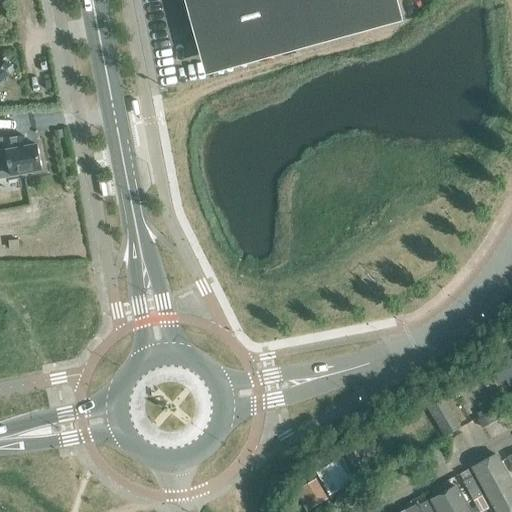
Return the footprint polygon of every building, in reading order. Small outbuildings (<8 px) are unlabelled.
[(194,0),(211,59),(390,10),(387,0),(194,0)] [(6,62),(0,67),(0,83),(14,71),(6,62)] [(62,130),(55,132),(56,139),(64,138),(62,130)] [(0,139),(0,177),(42,170),(37,145),(26,147),(23,136),(0,139)] [(442,394),(425,404),(443,436),(460,427),(442,394)] [(477,416),(478,418),(482,427),(489,439),(507,429),(505,424),(511,420),(511,413),(508,406),(498,412),(496,408),(495,406),(477,416)] [(369,436),(379,454),(396,445),(386,427),(369,436)] [(511,511),(511,479),(500,456),(473,470),(494,511),(511,511)] [(314,476),(298,485),(296,501),(302,511),(326,498),(314,476)] [(473,500),(482,495),(472,476),(463,481),(473,500)] [(476,511),(461,485),(429,502),(434,511),(476,511)] [(420,506),(423,511),(434,511),(429,502),(429,501),(420,506)]
